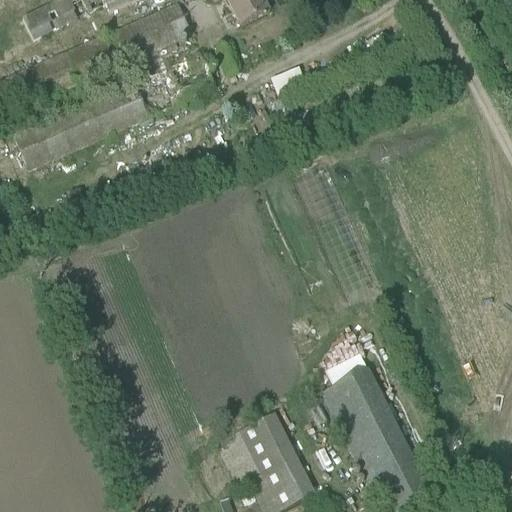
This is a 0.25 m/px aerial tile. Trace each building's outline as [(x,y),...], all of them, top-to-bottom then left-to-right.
[(4,0),(0,2),(0,66),(108,19),(150,0),(4,0)] [(210,0),(214,8),(226,2),(240,30),(269,15),(261,0),(210,0)] [(0,86),(0,123),(191,40),(176,9),(0,86)] [(199,57),(13,139),(29,177),(215,94),(199,57)] [(268,80),(274,101),(303,92),(297,71),(268,80)] [(32,250),(83,228),(77,214),(26,236),(32,250)] [(392,511),(406,511),(431,499),(367,374),(366,374),(359,360),(325,377),(333,392),(321,398),(373,501),(384,495),(392,511)] [(285,511),(312,500),(275,418),(228,439),(260,511),(285,511)]
